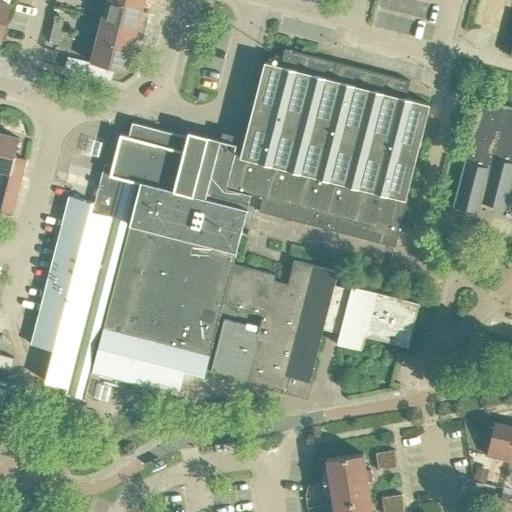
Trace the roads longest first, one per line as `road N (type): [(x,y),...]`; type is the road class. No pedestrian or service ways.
road 1 (residential): [(140,95),(208,120),(222,111),(254,0)]
road 2 (residential): [(59,100),(22,255)]
road 3 (residential): [(449,511),(425,397),(428,358)]
road 4 (residential): [(449,280),(476,279),(492,301),(428,358)]
